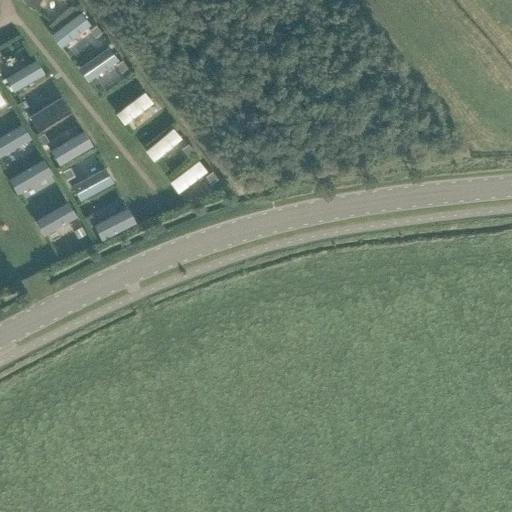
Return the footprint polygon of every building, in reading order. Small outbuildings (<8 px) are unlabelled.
[(33,10),(40,0),(21,0),(33,10)] [(60,48),(89,25),(80,13),(50,36),(60,48)] [(89,30),(89,31),(95,39),(101,34),(96,26),(89,30)] [(87,82),(118,60),(108,47),(77,68),(87,82)] [(12,92),(44,74),(35,60),(4,78),(12,92)] [(122,62),(115,67),(121,74),(128,69),(122,62)] [(123,126),(152,103),(144,92),(115,115),(123,126)] [(37,132),(70,112),(60,96),(28,117),(37,132)] [(24,103),(17,107),(21,115),(28,111),(24,103)] [(0,156),(30,139),(21,124),(0,136),(0,156)] [(153,162),(181,139),(172,128),(144,151),(153,162)] [(56,164),(90,144),(82,131),(48,151),(56,164)] [(44,134),(37,138),(42,146),(49,142),(44,134)] [(182,150),(188,158),(194,152),(188,145),(182,150)] [(99,151),(80,158),(85,172),(104,165),(99,151)] [(51,174),(43,159),(7,180),(16,194),(51,174)] [(177,194),(206,172),(198,161),(169,183),(177,194)] [(79,201),(112,183),(104,168),(71,186),(79,201)] [(70,169),(63,172),(67,180),(74,177),(74,176),(70,169)] [(212,173),(205,178),(211,186),(218,181),(212,173)] [(76,217),(67,203),(34,222),(42,237),(76,217)] [(127,208),(92,226),(100,241),(135,223),(127,208)] [(92,215),(84,219),(88,227),(96,224),(96,223),(92,215)] [(81,228),(74,232),(78,240),(85,236),(81,228)]
